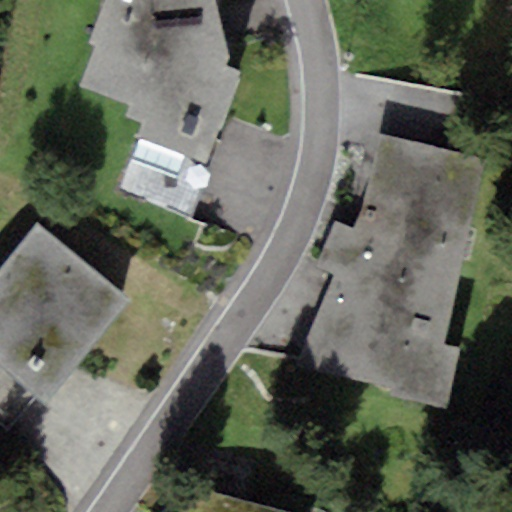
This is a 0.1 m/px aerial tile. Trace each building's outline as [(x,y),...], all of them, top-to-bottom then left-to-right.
[(104,0),(89,41),(100,45),(79,85),(128,107),(123,117),(142,125),(136,138),(209,164),(239,74),(224,65),(228,58),(214,0),(104,0)] [(443,346),(486,159),(382,135),(371,185),(355,229),(338,221),(318,267),(336,273),(298,366),(380,385),(377,392),(445,410),(460,350),(443,346)] [(189,220),(209,164),(136,138),(116,193),(189,220)] [(0,421),(9,428),(34,398),(42,405),(129,299),(39,225),(0,272),(0,421)] [(281,511),(201,490),(183,511),(281,511)]
